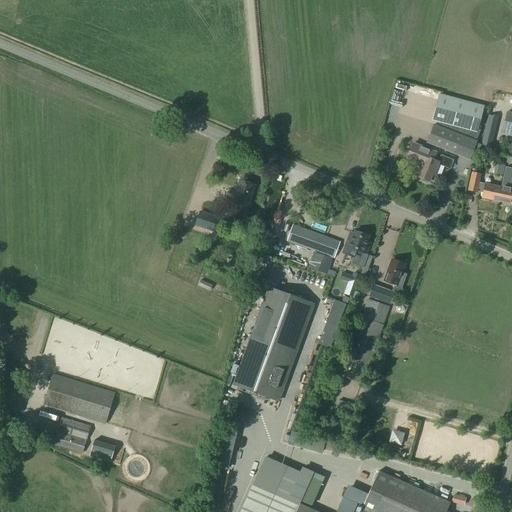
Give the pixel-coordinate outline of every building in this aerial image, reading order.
[(439,93),(432,121),(444,124),(477,133),(484,105),(439,93)] [(511,113),(507,112),(502,132),(511,133),(511,113)] [(488,115),(481,145),(491,148),(498,117),(488,115)] [(433,125),(426,143),(469,160),(476,141),(433,125)] [(151,139),(136,198),(161,205),(174,158),(163,155),(166,143),(151,139)] [(511,144),(505,143),(501,162),(511,164),(511,144)] [(412,144),(406,160),(422,166),(418,177),(421,179),(420,181),(427,184),(428,181),(429,182),(430,180),(435,182),(437,176),(434,174),(438,162),(433,160),(436,153),(412,144)] [(191,219),(211,156),(202,154),(200,160),(191,157),(174,213),(191,219)] [(482,197),(498,201),(501,187),(479,182),(481,174),(472,172),(468,190),(477,192),(477,188),(483,190),(482,197)] [(236,188),(231,202),(238,204),(235,212),(245,216),(254,185),(239,181),(237,189),(236,188)] [(511,189),(510,189),(510,185),(502,183),(501,187),(498,201),(511,204),(511,189)] [(220,219),(200,212),(195,226),(215,232),(220,219)] [(292,224),(286,240),(312,250),(332,258),(334,259),(340,242),(292,224)] [(354,231),(347,252),(353,254),(355,249),(365,252),(370,237),(354,231)] [(326,273),(332,258),(312,250),(307,266),(326,273)] [(391,259),(384,281),(397,286),(405,264),(391,259)] [(343,273),(341,280),(355,286),(359,276),(354,274),(352,277),(343,273)] [(389,303),(394,291),(372,283),(367,295),(389,303)] [(272,398),(307,300),(270,287),(234,385),(272,398)] [(367,299),(340,375),(362,384),(390,307),(367,299)] [(44,358),(42,363),(57,367),(58,362),(44,358)] [(61,363),(60,368),(77,373),(78,368),(61,363)] [(53,374),(44,404),(106,422),(115,391),(53,374)] [(7,390),(7,411),(21,411),(21,401),(26,401),(26,392),(21,392),(21,390),(7,390)] [(241,395),(240,402),(250,404),(252,397),(241,395)] [(251,405),(264,410),(267,403),(254,397),(251,405)] [(63,417),(55,445),(83,452),(91,425),(63,417)] [(396,432),(396,445),(408,445),(408,432),(396,432)] [(96,439),(91,454),(112,460),(117,445),(96,439)] [(221,467),(218,478),(235,483),(238,472),(221,467)] [(446,511),(450,503),(379,471),(360,511),(317,511),(299,504),(298,506),(271,494),(270,496),(248,486),(241,501),(265,511),(446,511)] [(240,475),(235,486),(244,490),(249,479),(240,475)] [(455,495),(452,503),(465,507),(468,499),(455,495)] [(474,502),(472,511),(484,511),(486,503),(474,502)]
